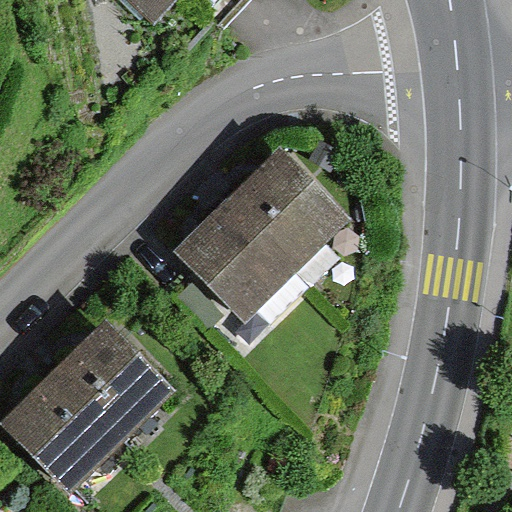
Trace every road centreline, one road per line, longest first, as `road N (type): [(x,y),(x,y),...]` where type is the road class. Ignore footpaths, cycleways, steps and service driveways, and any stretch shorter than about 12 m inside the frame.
road 1 (residential): [(0,311),(180,137),(249,87),(303,74),(458,73)]
road 2 (tertiary): [(458,73),(453,278),(398,511)]
